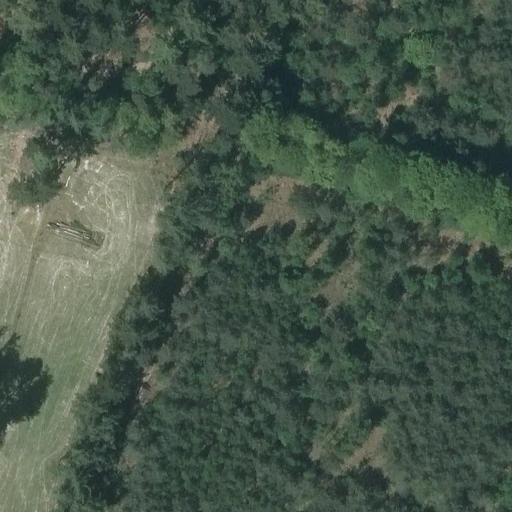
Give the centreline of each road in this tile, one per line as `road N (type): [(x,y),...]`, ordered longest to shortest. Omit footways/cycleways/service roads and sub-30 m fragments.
road 1 (track): [(267,511),(406,160),(502,0)]
road 2 (track): [(190,0),(149,59),(107,78),(0,45)]
